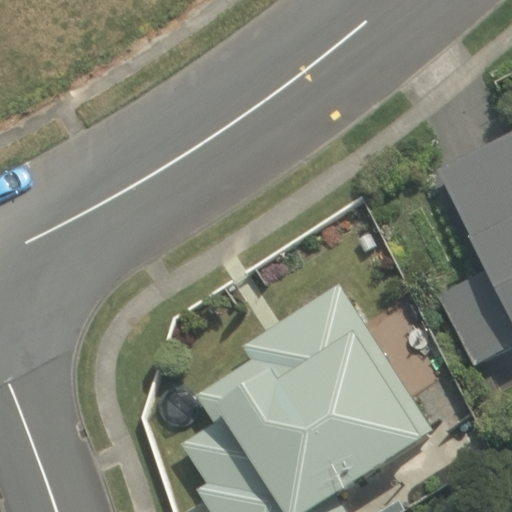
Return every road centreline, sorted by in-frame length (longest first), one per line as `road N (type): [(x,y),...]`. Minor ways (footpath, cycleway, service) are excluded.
road 1 (residential): [(452,0),(407,52),(20,306)]
road 2 (residential): [(20,306),(62,511)]
